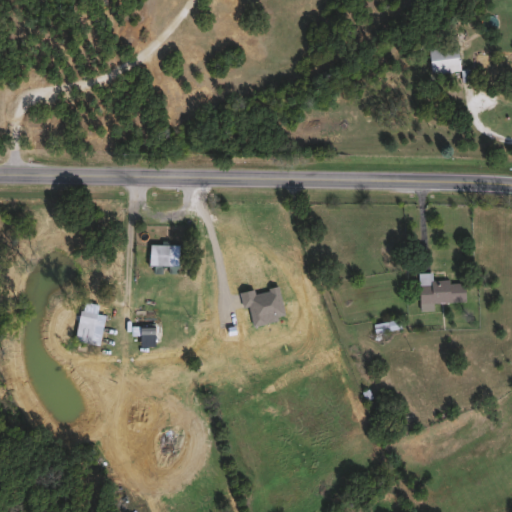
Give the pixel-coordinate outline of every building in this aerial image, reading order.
[(428,44),(456,44),(456,71),(428,71),(428,44)] [(176,243),(176,265),(146,265),(146,243),(176,243)] [(462,300),(432,301),(432,308),(417,308),(416,271),(430,271),(430,280),(462,279),(462,300)] [(94,311),(89,343),(71,340),(77,308),(94,311)] [(397,319),(398,328),(373,330),(372,322),(397,319)]
